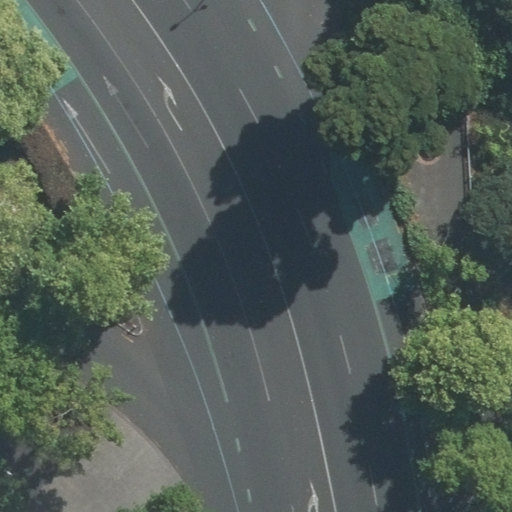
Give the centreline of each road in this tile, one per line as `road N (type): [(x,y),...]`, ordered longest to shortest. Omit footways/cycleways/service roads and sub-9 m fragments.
road 1 (secondary): [(129,0),(240,172),(308,389)]
road 2 (secondary): [(321,0),(308,389)]
road 3 (secondary): [(308,389),(326,511)]
